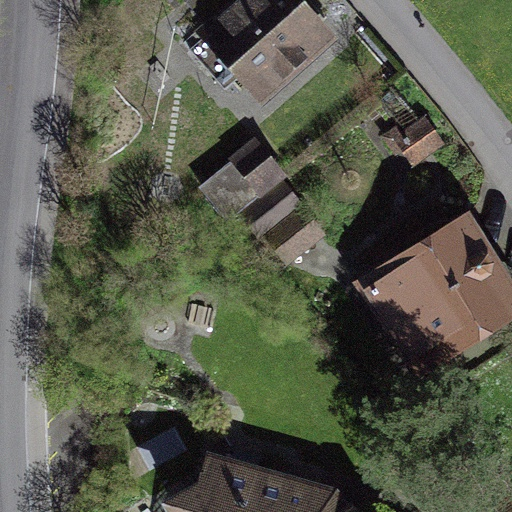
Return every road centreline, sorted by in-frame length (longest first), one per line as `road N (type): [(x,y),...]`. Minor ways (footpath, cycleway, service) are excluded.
road 1 (residential): [(0,317),(32,0)]
road 2 (residential): [(367,0),(511,178)]
